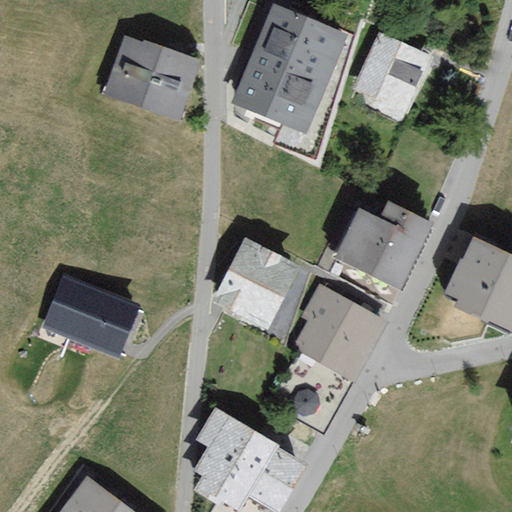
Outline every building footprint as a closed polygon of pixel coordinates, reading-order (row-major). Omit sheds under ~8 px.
[(350,33),(273,2),(233,102),(310,133),(350,33)] [(201,63),(124,34),(101,95),(178,123),(201,63)] [(430,58),(376,34),(351,92),(405,115),(430,58)] [(433,223),(388,200),(380,217),(358,206),(332,258),(402,290),(433,223)] [(511,254),(472,236),(462,259),(459,258),(444,294),(457,299),(454,306),(488,323),(489,320),(511,330),(511,254)] [(299,266),(244,238),(212,300),(268,331),(299,266)] [(130,341),(143,309),(65,275),(39,336),(66,348),(70,339),(121,360),(130,341)] [(387,321),(319,283),(301,317),(308,320),(295,342),(302,352),(354,383),(387,321)] [(321,433),(354,383),(302,352),(295,342),(261,401),(321,433)] [(236,511),(247,494),(276,511),(306,464),(250,429),(215,408),(196,439),(207,446),(192,471),(199,476),(190,490),(226,511),(236,511)] [(133,511),(87,477),(60,511),(133,511)]
